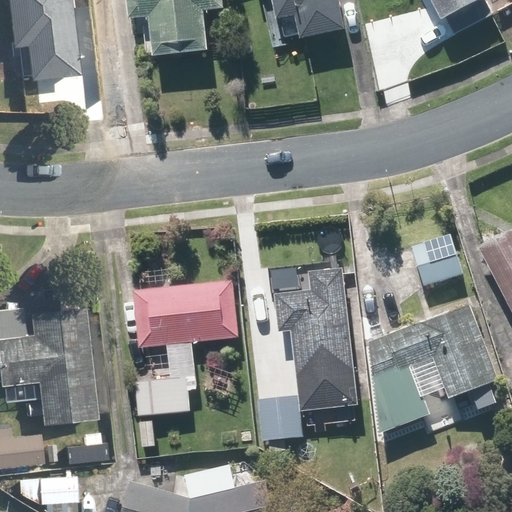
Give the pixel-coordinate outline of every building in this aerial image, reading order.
[(10,0),(13,46),(29,45),(32,80),(81,77),(75,0),(10,0)] [(131,0),(133,18),(151,16),(154,57),(211,53),(207,13),(227,12),(226,2),(225,0),(131,0)] [(275,0),(280,22),(284,40),(302,36),(303,41),(347,32),(340,0),(275,0)] [(430,0),(443,24),(448,21),(457,37),(493,17),(485,1),(486,0),(430,0)] [(511,231),(481,248),(511,307),(511,231)] [(451,234),(412,247),(425,287),(464,275),(451,234)] [(300,394),(301,411),(359,405),(345,267),(309,271),(311,289),(276,292),(280,333),(293,332),(300,394)] [(192,412),(190,391),(198,390),(194,342),(240,338),(235,280),(136,289),(142,347),(167,344),(170,378),(137,381),(140,416),(192,412)] [(500,380),(471,303),(368,342),(380,433),(431,414),(413,366),(435,359),(450,399),(472,391),(477,404),(495,397),(490,384),(500,380)] [(0,308),(0,384),(39,382),(42,421),(96,418),(89,308),(26,312),(26,307),(0,308)] [(301,411),(300,394),(258,398),(263,441),(304,436),(301,411)] [(12,435),(11,424),(0,424),(0,466),(44,463),(42,433),(12,435)] [(133,483),(124,511),(276,511),(269,479),(236,487),(231,464),(187,474),(192,499),(133,483)] [(46,511),(79,511),(77,475),(22,477),(23,504),(46,502),(46,511)]
